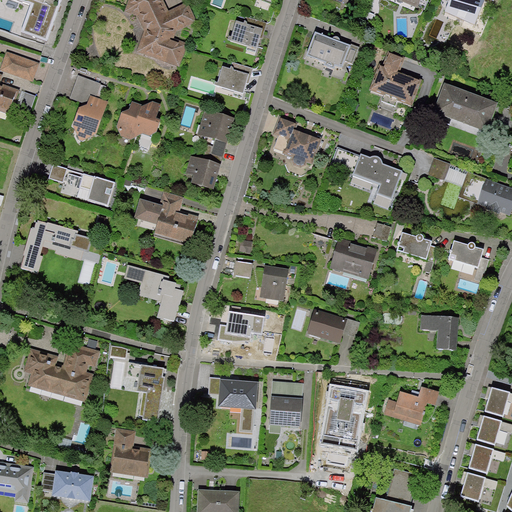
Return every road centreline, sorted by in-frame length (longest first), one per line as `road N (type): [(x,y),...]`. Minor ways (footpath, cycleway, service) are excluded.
road 1 (residential): [(178,511),(193,358),(243,161),(296,0)]
road 2 (residential): [(0,269),(85,0)]
road 3 (residential): [(438,511),(511,277)]
